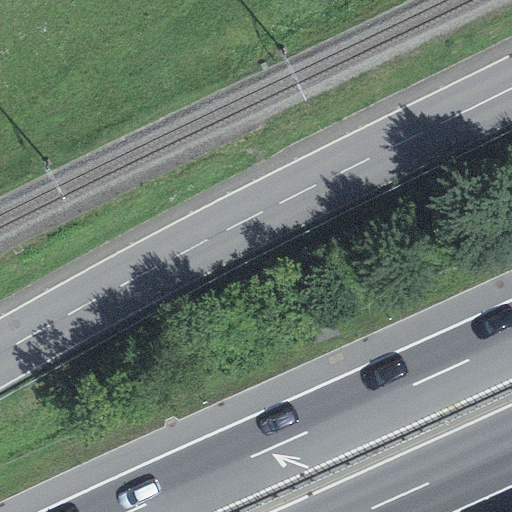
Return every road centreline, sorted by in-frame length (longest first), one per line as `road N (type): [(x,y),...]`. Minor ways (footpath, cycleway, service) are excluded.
road 1 (primary): [(511,88),(210,237),(0,353)]
road 2 (trunk): [(511,340),(126,511)]
road 3 (trunk): [(367,511),(511,446)]
